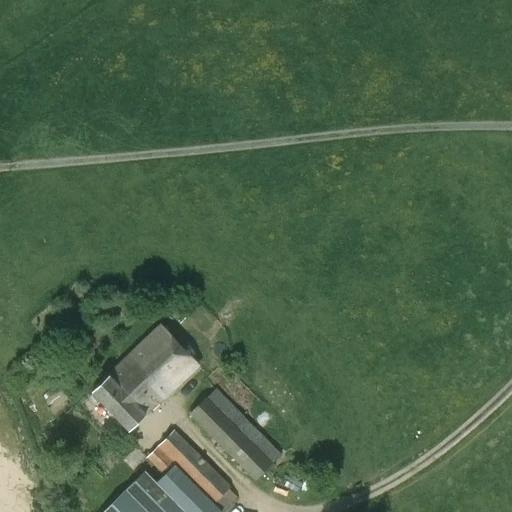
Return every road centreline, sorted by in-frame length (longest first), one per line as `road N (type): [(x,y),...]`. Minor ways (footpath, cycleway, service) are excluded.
road 1 (unclassified): [(0,160),(511,122)]
road 2 (unclassified): [(297,511),(325,511),(434,448),(511,384)]
